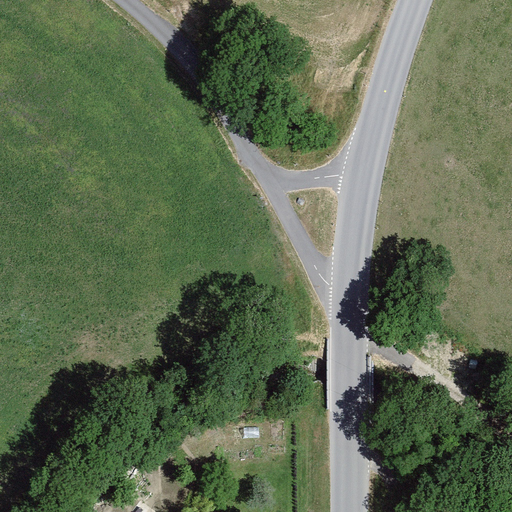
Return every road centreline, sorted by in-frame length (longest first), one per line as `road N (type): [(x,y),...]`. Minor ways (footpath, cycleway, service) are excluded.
road 1 (unclassified): [(269,183),(183,53),(122,0)]
road 2 (tertiary): [(351,310),(351,511)]
road 3 (tertiary): [(422,0),(364,167)]
road 4 (unclassified): [(351,310),(318,274),(269,183)]
road 5 (tertiary): [(364,167),(351,310)]
